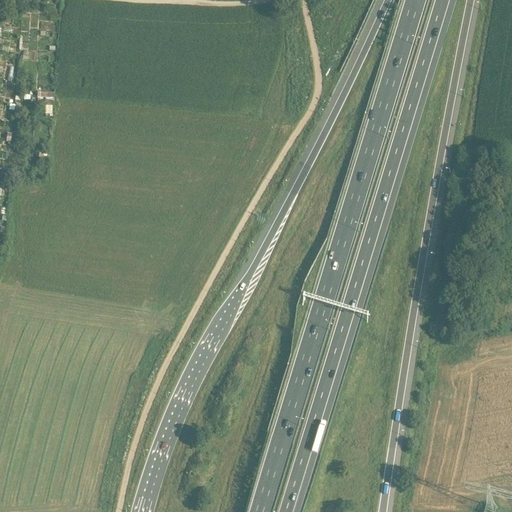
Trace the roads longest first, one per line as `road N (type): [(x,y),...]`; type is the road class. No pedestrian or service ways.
road 1 (motorway): [(386,0),(194,373),(142,511)]
road 2 (track): [(301,0),(317,72),(314,102),(147,400),(118,511)]
road 3 (motorway): [(289,511),(444,0)]
road 4 (motorway): [(415,0),(260,511)]
road 5 (motorway): [(382,511),(470,0)]
